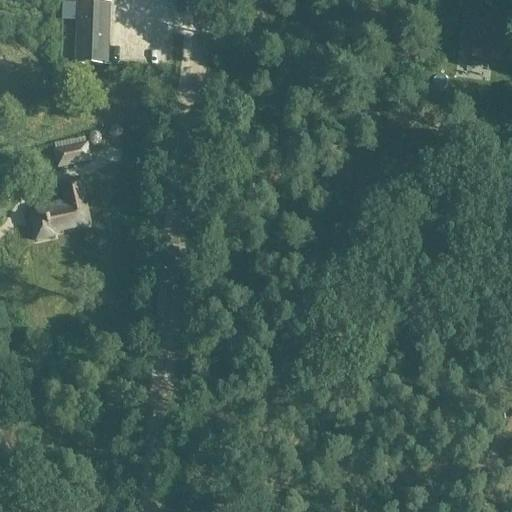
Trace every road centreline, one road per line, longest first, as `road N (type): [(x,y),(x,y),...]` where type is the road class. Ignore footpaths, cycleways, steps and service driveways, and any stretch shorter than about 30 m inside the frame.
road 1 (track): [(201,0),(159,511)]
road 2 (track): [(253,511),(301,419),(375,342),(511,248)]
